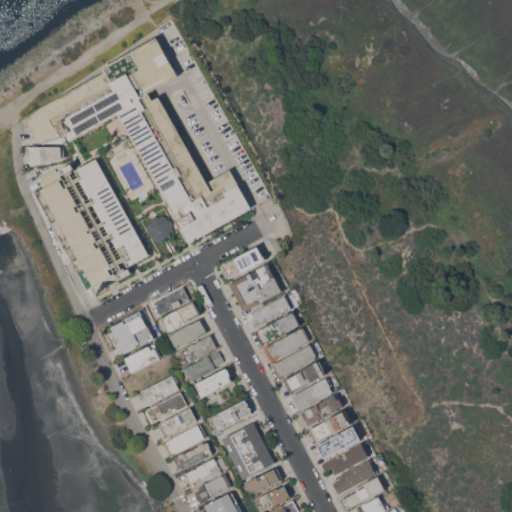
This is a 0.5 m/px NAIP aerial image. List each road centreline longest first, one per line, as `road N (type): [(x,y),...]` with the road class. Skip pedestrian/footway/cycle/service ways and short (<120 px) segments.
road 1 (residential): [(195,262),(323,511)]
road 2 (residential): [(84,321),(183,511)]
road 3 (residential): [(84,321),(256,226)]
